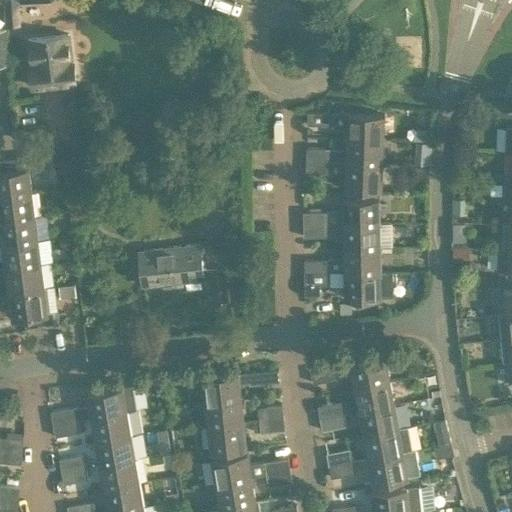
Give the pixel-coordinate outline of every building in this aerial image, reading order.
[(3,0),(4,14),(5,27),(21,26),(19,1),(29,0),(3,0)] [(20,38),(28,86),(71,79),(63,31),(20,38)] [(344,127),(344,137),(381,138),(382,114),(332,112),(307,111),(307,124),(332,125),(332,126),(344,127)] [(503,151),(511,151),(511,125),(505,125),(503,151)] [(381,138),(344,137),(343,149),(331,148),(306,147),(306,160),(331,161),(343,161),(380,163),(381,138)] [(430,163),(431,150),(416,149),(415,162),(430,163)] [(0,194),(32,191),(29,167),(36,166),(36,155),(0,158),(0,163),(1,170),(0,169),(0,194)] [(330,173),(331,161),(306,160),(305,172),(330,173)] [(380,163),(343,161),(342,187),(344,187),(344,192),(377,193),(377,188),(379,188),(380,163)] [(416,165),(415,181),(428,181),(429,165),(416,165)] [(32,191),(0,194),(0,219),(35,215),(32,191)] [(377,193),(344,192),(344,198),(340,198),(340,212),(303,212),(303,225),(377,223),(377,197),(377,193)] [(453,213),(464,213),(464,199),(453,199),(453,213)] [(35,215),(0,219),(0,226),(1,233),(0,232),(0,243),(2,243),(2,244),(38,239),(35,215)] [(341,237),(341,247),(378,247),(377,223),(303,225),(303,237),(341,237)] [(511,223),(509,223),(503,223),(501,247),(511,247),(511,223)] [(60,237),(61,242),(65,245),(70,245),(69,236),(60,237)] [(38,239),(2,244),(5,268),(41,263),(38,239)] [(205,306),(219,305),(215,267),(202,269),(199,244),(139,250),(143,285),(201,278),(205,306)] [(304,260),(304,273),(329,272),(341,272),(378,271),(378,247),(341,247),(341,259),(304,260)] [(511,247),(501,247),(497,250),(496,267),(500,271),(506,272),(506,273),(511,273),(511,247)] [(41,263),(5,268),(7,280),(0,281),(0,279),(0,278),(0,292),(44,286),(41,263)] [(389,271),(378,271),(341,272),(342,297),(389,296),(389,271)] [(304,273),(305,295),(317,295),(320,292),(320,283),(329,283),(329,272),(304,273)] [(74,283),(66,284),(67,293),(76,291),(74,283)] [(0,292),(0,305),(10,304),(12,315),(24,314),(25,326),(55,322),(53,310),(48,311),(44,286),(0,292)] [(498,314),(511,312),(511,286),(501,288),(504,312),(498,313),(498,314)] [(361,301),(351,301),(351,311),(361,311),(361,301)] [(500,338),(511,337),(511,312),(498,314),(500,338)] [(509,360),(511,360),(511,337),(500,338),(503,361),(509,360)] [(353,386),(388,380),(384,354),(348,361),(353,386)] [(311,370),(313,382),(338,378),(335,365),(311,370)] [(241,397),(240,383),(249,382),(249,384),(280,381),(278,368),(239,372),(239,371),(203,375),(205,401),(241,397)] [(353,386),(357,409),(393,403),(388,380),(353,386)] [(78,420),(77,419),(92,416),(92,417),(127,410),(136,409),(132,384),(123,385),(87,391),(90,406),(75,406),(51,410),(53,425),(78,420)] [(208,424),(244,420),(241,397),(205,401),(208,424)] [(317,405),(319,416),(344,412),(342,400),(317,405)] [(357,409),(362,434),(397,428),(393,403),(357,409)] [(283,416),(282,404),(257,406),(259,419),(283,416)] [(96,440),(131,433),(127,410),(92,417),(96,440)] [(344,412),(319,416),(322,430),(346,425),(344,412)] [(259,419),(260,432),(285,429),(283,416),(259,419)] [(78,420),(53,425),(55,435),(79,431),(78,420)] [(208,424),(210,448),(246,445),(244,420),(208,424)] [(362,434),(366,457),(414,448),(410,425),(397,428),(362,434)] [(100,464),(135,457),(131,433),(96,440),(100,464)] [(0,449),(22,451),(23,438),(0,436),(0,449)] [(326,452),(328,463),(353,459),(351,447),(326,452)] [(415,448),(414,448),(366,457),(371,481),(420,472),(415,448)] [(0,449),(0,461),(21,463),(22,451),(0,449)] [(290,468),(288,456),(264,461),(264,459),(249,462),(248,453),(211,459),(215,481),(252,475),(252,476),(266,473),(266,472),(290,468)] [(62,471),(86,467),(84,454),(59,458),(62,471)] [(135,457),(100,464),(104,488),(139,481),(135,457)] [(353,459),(328,463),(330,477),(355,472),(353,459)] [(86,467),(62,471),(64,483),(88,479),(86,467)] [(266,473),(268,486),(292,481),(290,468),(266,472),(266,473)] [(219,505),(224,504),(256,499),(252,476),(252,475),(215,481),(219,505)] [(108,511),(143,504),(139,481),(104,488),(108,511)] [(0,497),(18,499),(19,486),(0,484),(0,497)] [(371,511),(398,511),(408,511),(421,510),(419,484),(369,489),(371,511)] [(18,499),(0,497),(0,509),(17,511),(18,499)] [(257,511),(256,499),(224,504),(219,505),(220,511),(257,511)] [(93,511),(92,501),(67,506),(68,511),(93,511)]
